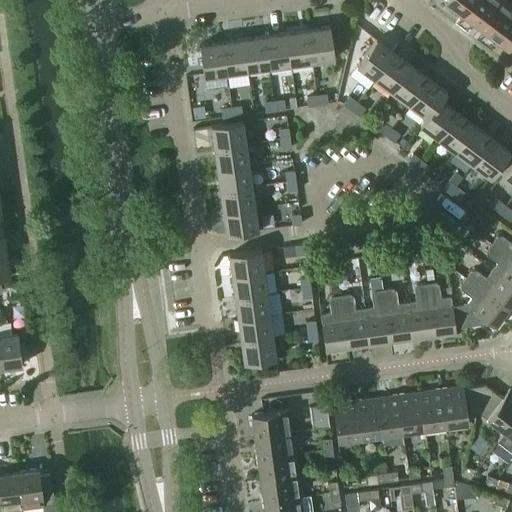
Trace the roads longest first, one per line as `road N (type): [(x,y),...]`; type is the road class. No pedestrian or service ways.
road 1 (residential): [(211,335),(162,14)]
road 2 (tertiary): [(132,290),(95,23)]
road 3 (residential): [(407,4),(448,40),(455,71),(511,114)]
road 4 (residential): [(0,422),(134,403)]
